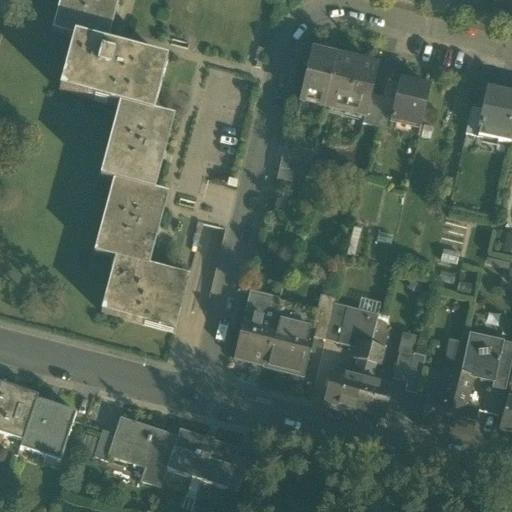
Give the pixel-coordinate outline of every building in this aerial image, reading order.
[(118,0),(60,0),(51,37),(71,42),(72,42),(105,51),(106,50),(118,0)] [(165,66),(106,50),(105,51),(72,42),(71,42),(58,94),(117,110),(118,109),(151,118),(152,117),(165,66)] [(336,60),(310,54),(299,103),(324,109),(336,60)] [(376,70),(336,60),(324,109),(365,119),(376,70)] [(398,86),(387,83),(383,101),(394,103),(398,86)] [(429,91),(398,84),(398,86),(394,103),(390,119),(391,119),(421,126),(429,91)] [(511,139),(511,132),(511,98),(489,94),(484,119),(481,133),(511,139)] [(394,103),(383,101),(375,130),(388,133),(391,119),(390,119),(394,103)] [(151,118),(118,109),(117,110),(98,182),(112,185),(113,185),(153,195),(172,123),(152,117),(151,118)] [(484,119),(472,117),(466,145),(478,148),(481,133),(484,119)] [(313,154),(285,148),(279,171),(308,177),(313,154)] [(153,195),(113,185),(112,185),(93,258),(113,263),(114,262),(147,271),(167,198),(153,195)] [(511,235),(505,235),(503,253),(511,253),(511,235)] [(147,271),(114,262),(113,263),(100,315),(175,334),(189,282),(147,271)] [(334,301),(320,297),(316,316),(317,316),(311,339),(312,340),(324,343),(333,306),(334,301)] [(316,316),(277,306),(273,322),(262,369),(302,378),(312,340),(311,339),(317,316),(316,316)] [(347,310),(333,306),(324,343),(338,346),(347,310)] [(378,317),(347,310),(338,346),(355,350),(357,343),(370,346),(374,331),(378,317)] [(273,322),(244,315),(233,362),(262,369),(273,322)] [(374,331),(370,346),(383,350),(386,335),(374,331)] [(404,336),(399,356),(412,359),(412,356),(416,339),(404,336)] [(503,345),(468,337),(459,376),(472,379),(492,384),(494,384),(503,345)] [(370,346),(357,343),(355,350),(353,360),(357,361),(366,364),(370,346)] [(511,358),(511,346),(503,345),(494,384),(492,384),(491,389),(505,392),(511,358)] [(383,350),(370,346),(366,364),(375,366),(379,367),(383,350)] [(424,359),(412,356),(412,359),(409,372),(421,375),(424,359)] [(366,364),(357,361),(353,377),(362,379),(366,364)] [(375,366),(366,364),(362,379),(371,382),(375,366)] [(353,377),(331,371),(322,405),(353,413),(362,379),(353,377)] [(421,375),(409,372),(403,395),(415,398),(421,375)] [(459,376),(446,372),(439,402),(452,405),(459,376)] [(459,376),(452,405),(465,408),(472,379),(459,376)] [(371,382),(362,379),(353,413),(384,421),(393,388),(371,382)] [(37,397),(0,385),(0,436),(21,444),(22,444),(36,402),(37,397)] [(439,402),(426,398),(418,430),(444,436),(452,405),(439,402)] [(511,399),(507,398),(499,431),(511,433),(511,399)] [(76,415),(36,402),(22,444),(21,444),(19,451),(59,464),(76,415)] [(465,408),(452,405),(444,436),(469,443),(477,412),(465,408)] [(177,439),(120,420),(114,437),(107,459),(108,459),(145,471),(140,485),(160,491),(167,472),(177,439)] [(239,451),(179,431),(177,439),(167,472),(226,491),(226,490),(237,459),(239,451)] [(114,437),(102,433),(93,460),(106,464),(108,459),(107,459),(114,437)] [(237,459),(226,490),(237,494),(248,462),(237,459)]
